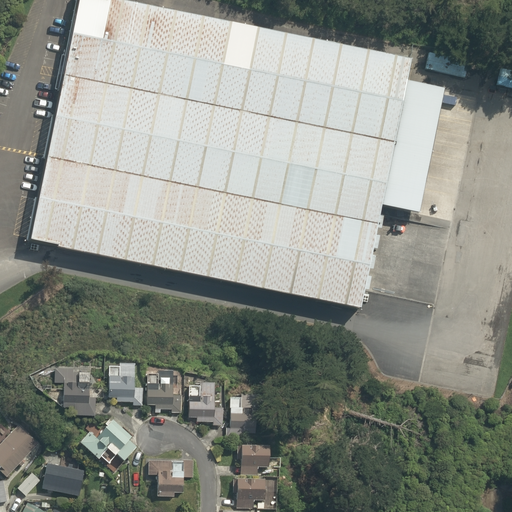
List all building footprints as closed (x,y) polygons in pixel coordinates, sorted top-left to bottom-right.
[(57,248),(57,250),(359,312),(364,290),(368,291),(371,278),(366,277),(368,270),(373,271),(375,257),(371,256),(372,249),(377,250),(380,237),(375,236),(376,229),(381,230),(384,217),(379,216),(381,208),(418,215),(444,91),(406,83),(411,62),(109,1),(109,0),(76,0),(65,57),(61,56),(54,91),(61,92),(55,118),(52,118),(43,160),(46,161),(38,200),(35,199),(30,221),(26,242),(57,248)] [(131,387),(132,362),(104,362),(103,396),(112,397),(111,404),(139,405),(140,387),(131,387)] [(54,366),(54,376),(53,393),(61,393),(60,413),(92,414),(93,395),(86,395),(88,369),(54,366)] [(156,367),(144,366),(142,403),(151,404),(151,408),(179,409),(181,368),(156,367)] [(196,384),(184,383),(182,410),(186,410),(185,415),(194,416),(193,420),(209,421),(211,381),(196,380),(196,384)] [(238,405),(246,405),(247,392),(236,392),(236,396),(226,396),(224,427),(250,428),(251,414),(238,413),(238,405)] [(88,426),(75,440),(93,458),(96,455),(104,463),(113,454),(122,463),(138,447),(129,439),(133,434),(110,412),(92,430),(88,426)] [(0,472),(5,476),(35,442),(14,424),(0,439),(0,472)] [(266,453),(238,452),(237,474),(255,474),(255,466),(266,466),(266,453)] [(190,460),(146,458),(145,480),(150,480),(150,487),(154,487),(153,496),(171,496),(171,492),(179,492),(180,476),(189,477),(190,460)] [(39,491),(77,495),(80,469),(42,464),(39,491)] [(24,496),(38,480),(30,472),(15,488),(24,496)] [(259,486),(232,485),(231,499),(227,499),(227,505),(233,505),(233,508),(234,508),(255,509),(263,509),(264,501),(258,501),(259,486)] [(44,511),(23,501),(17,511),(44,511)]
